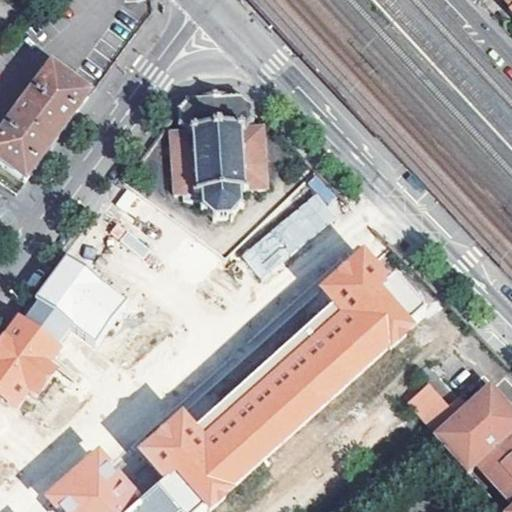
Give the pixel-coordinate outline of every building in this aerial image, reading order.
[(0,142),(0,163),(24,182),(56,140),(86,99),(53,74),(0,142)] [(254,107),(244,98),(187,102),(179,111),(180,130),(175,135),(171,135),(176,198),(184,197),(185,206),(205,204),(205,215),(217,224),(235,221),(243,211),(241,193),(268,193),(264,130),(260,130),(255,124),(254,107)] [(326,185),(238,249),(259,278),(338,221),(325,204),(335,197),(326,185)] [(393,248),(376,263),(396,284),(414,270),(393,248)] [(94,353),(126,307),(65,263),(33,308),(37,311),(24,328),(20,326),(0,352),(0,397),(17,410),(30,393),(37,399),(56,376),(48,370),(59,354),(57,353),(70,335),(94,353)] [(393,352),(396,351),(407,340),(410,338),(406,335),(426,316),(396,284),(386,293),(365,269),(329,301),(350,325),(205,455),(183,431),(148,463),(170,487),(142,511),(101,466),(55,507),(58,511),(209,511),(213,511),(228,499),(227,497),(391,349),(393,352)] [(430,430),(469,474),(477,468),(509,504),(502,510),(503,511),(511,511),(511,404),(490,379),(430,430)] [(428,382),(405,402),(430,429),(452,409),(428,382)]
